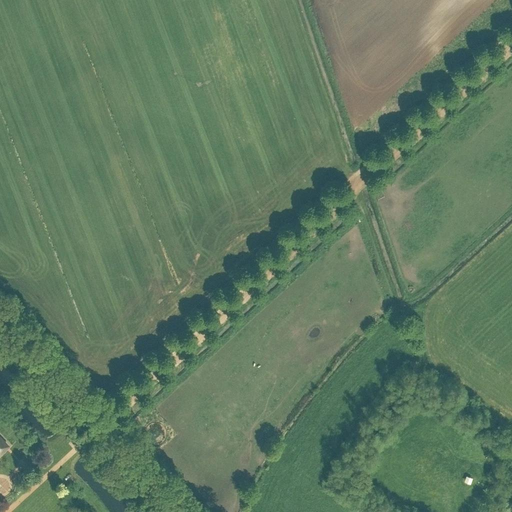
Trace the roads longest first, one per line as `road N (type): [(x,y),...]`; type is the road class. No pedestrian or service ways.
road 1 (track): [(351,191),(98,424)]
road 2 (track): [(511,44),(351,191)]
road 3 (track): [(98,424),(0,319)]
road 4 (track): [(180,511),(98,424)]
